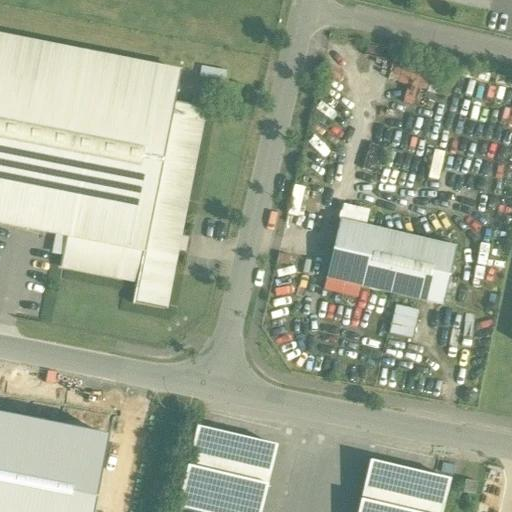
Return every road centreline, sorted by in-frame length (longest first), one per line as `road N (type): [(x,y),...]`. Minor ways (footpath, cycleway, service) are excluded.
road 1 (residential): [(303,9),(221,388)]
road 2 (residential): [(511,448),(221,388)]
road 3 (residential): [(221,388),(0,345)]
road 4 (residential): [(511,56),(303,9)]
